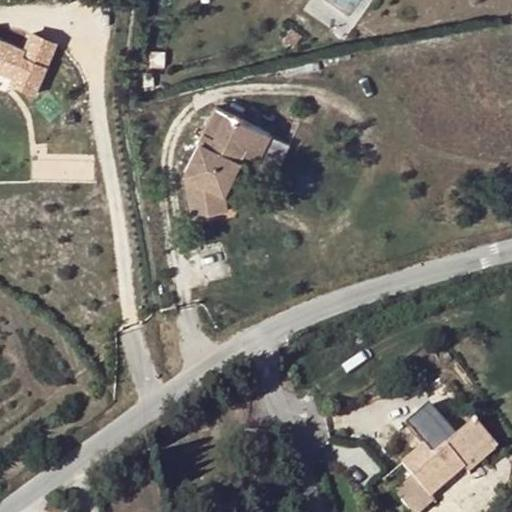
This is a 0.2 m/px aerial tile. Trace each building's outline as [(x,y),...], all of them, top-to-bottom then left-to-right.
[(270,133),(216,105),(183,172),(191,215),(227,209),(224,192),(244,152),(258,159),(270,133)] [(414,478),(397,494),(411,510),(429,494),(431,497),(466,467),(462,463),(490,438),(475,420),(457,436),(450,428),(429,404),(406,424),(424,445),(428,448),(422,454),(418,450),(402,464),(414,478)] [(450,428),(457,436),(475,420),(468,412),(450,428)] [(499,448),(490,438),(462,463),(466,467),(471,473),(499,448)] [(428,448),(424,445),(418,450),(422,454),(428,448)] [(402,464),(384,481),(397,494),(414,478),(402,464)] [(411,510),(411,511),(423,511),(435,502),(431,497),(429,494),(411,510)]
